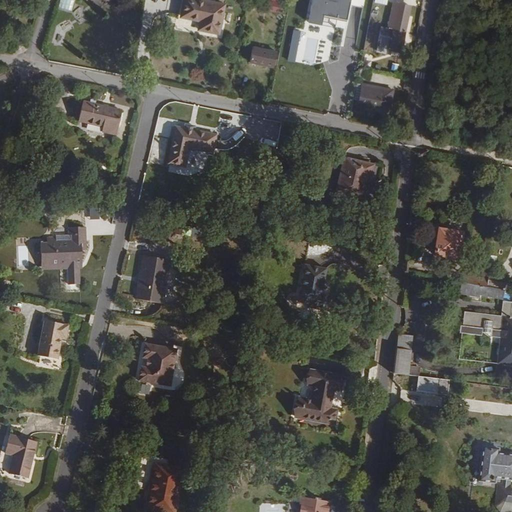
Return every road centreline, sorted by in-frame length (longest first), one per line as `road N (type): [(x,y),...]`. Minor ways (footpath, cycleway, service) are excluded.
road 1 (residential): [(49,511),(147,88)]
road 2 (residential): [(373,511),(414,140)]
road 3 (residential): [(147,88),(414,140)]
road 4 (track): [(0,142),(43,0)]
road 5 (residential): [(414,140),(434,0)]
road 6 (residential): [(23,62),(147,88)]
